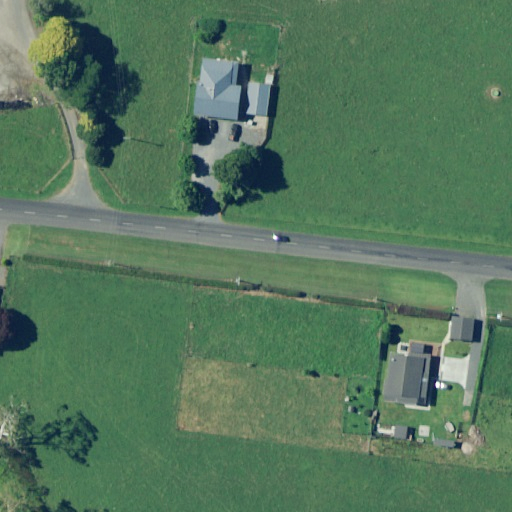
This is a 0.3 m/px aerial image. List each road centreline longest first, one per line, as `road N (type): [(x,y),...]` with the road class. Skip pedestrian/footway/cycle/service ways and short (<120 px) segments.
road 1 (unclassified): [(0,210),(511,269)]
road 2 (track): [(11,0),(73,130),(81,182),(76,220)]
